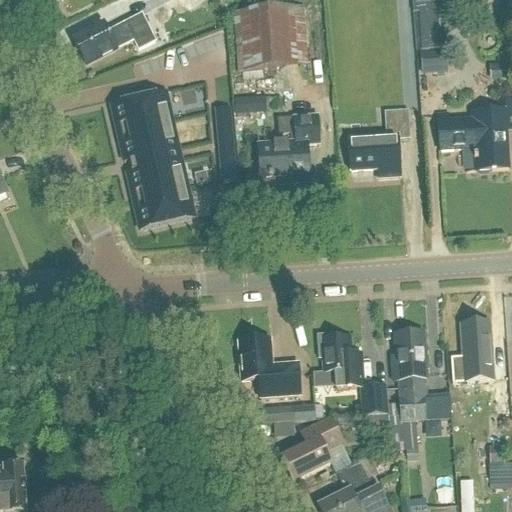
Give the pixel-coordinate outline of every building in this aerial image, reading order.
[(24,0),(29,9),(45,1),(47,5),(56,0),(24,0)] [(440,0),(412,0),(413,3),(414,17),(422,17),(424,55),(444,54),(441,1),(440,0)] [(239,77),(309,70),(304,10),(232,15),(235,52),(239,52),(239,77)] [(134,45),(125,27),(107,36),(102,28),(72,43),(85,70),(116,55),(116,54),(134,45)] [(424,55),(421,55),(422,76),(447,75),(446,54),(444,54),(424,55)] [(127,177),(131,194),(135,193),(145,233),(195,221),(166,97),(111,110),(125,167),(129,166),(132,176),(127,177)] [(236,119),(267,117),(266,101),(235,103),(236,119)] [(471,123),(448,125),(448,118),(437,118),(440,156),(473,154),(475,176),(509,174),(506,133),(511,133),(511,104),(497,105),(499,113),(471,115),(471,123)] [(230,112),(217,113),(218,125),(231,124),(230,112)] [(400,182),(398,144),(410,143),(408,115),(384,117),(385,141),(348,144),(350,176),(378,174),(379,183),(400,182)] [(289,138),(289,146),(257,149),(259,183),(288,180),(288,189),(309,187),(308,149),(319,148),(317,121),(278,125),(279,139),(289,138)] [(231,124),(218,125),(219,138),(232,136),(231,124)] [(232,136),(219,138),(220,150),(233,149),(232,136)] [(233,149),(220,150),(221,162),(234,161),(233,149)] [(234,161),(221,162),(222,174),(236,173),(234,161)] [(236,173),(222,174),(224,187),(237,186),(236,173)] [(0,198),(8,195),(0,175),(0,198)] [(453,388),(494,385),(490,327),(460,329),(463,361),(451,362),(453,388)] [(429,400),(424,338),(424,336),(395,338),(395,341),(397,361),(392,362),(394,386),(398,386),(401,426),(403,426),(405,454),(418,452),(416,425),(448,423),(446,399),(429,400)] [(337,343),(336,339),(317,340),(318,362),(322,362),(323,378),(335,377),(336,394),(362,392),(360,358),(350,359),(349,342),(337,343)] [(273,371),(271,346),(239,349),(242,389),(260,387),(261,405),(301,401),(299,369),(273,371)] [(322,390),(321,375),(308,376),(309,391),(322,390)] [(372,420),(389,419),(389,417),(388,418),(385,393),(366,395),(368,419),(372,419),(372,420)] [(310,424),(309,408),(255,411),(256,427),(269,426),(270,438),(290,437),(289,425),(310,424)] [(389,419),(372,420),(373,429),(390,427),(389,419)] [(293,487),(331,469),(324,456),(326,450),(340,444),(330,424),(301,438),(307,451),(282,464),(293,487)] [(472,444),(473,467),(496,465),(496,456),(485,457),(484,444),(472,444)] [(361,465),(336,478),(346,498),(319,511),(318,511),(386,511),(377,494),(376,494),(361,465)] [(0,511),(25,511),(23,471),(2,472),(2,474),(0,473),(0,511)] [(312,489),(318,502),(339,492),(334,479),(312,489)] [(471,511),(470,484),(454,485),(455,511),(471,511)]
